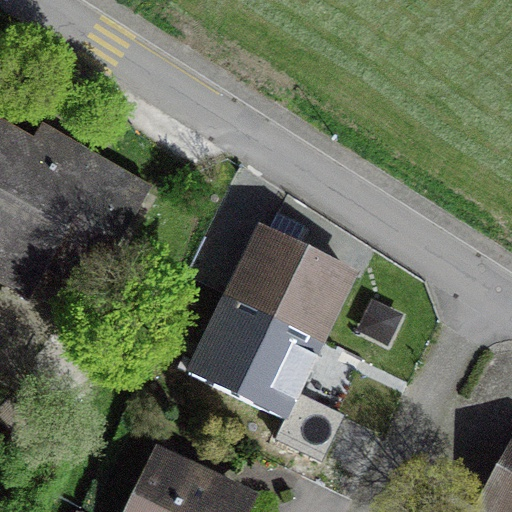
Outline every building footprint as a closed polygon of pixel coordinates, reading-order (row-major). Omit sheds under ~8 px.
[(116,248),(150,189),(65,140),(56,155),(0,122),(0,281),(29,298),(72,223),(116,248)] [(236,299),(316,338),(346,275),(239,223),(225,250),(253,264),(236,299)] [(316,338),(236,299),(200,372),(277,409),(256,452),(303,475),(328,424),(333,415),(289,393),(316,338)] [(511,511),(511,453),(480,511),(481,511),(511,511)] [(161,464),(137,511),(238,511),(243,503),(161,464)]
